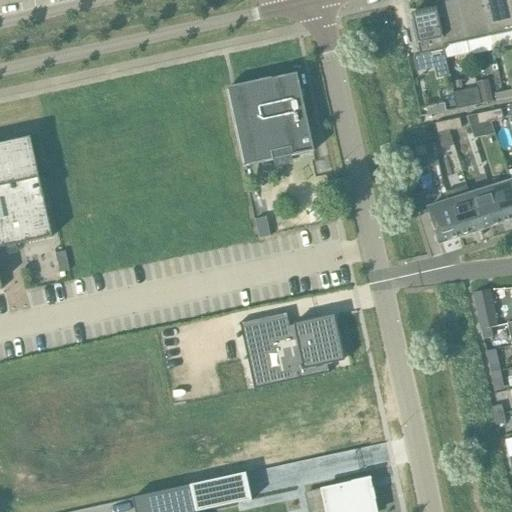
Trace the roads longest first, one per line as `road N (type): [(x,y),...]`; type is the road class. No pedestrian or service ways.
road 1 (unclassified): [(0,72),(318,5)]
road 2 (residential): [(318,5),(384,281)]
road 3 (residential): [(384,281),(431,511)]
road 4 (residential): [(511,267),(429,269),(384,281)]
